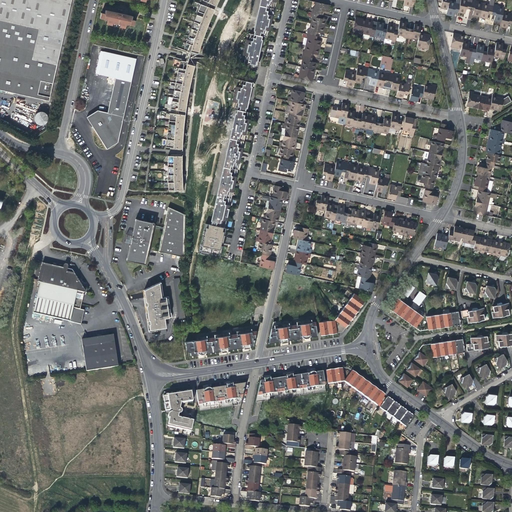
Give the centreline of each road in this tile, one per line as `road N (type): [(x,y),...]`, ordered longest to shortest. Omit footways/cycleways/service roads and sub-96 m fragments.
road 1 (track): [(34,511),(12,331),(28,244),(44,237)]
road 2 (residential): [(162,0),(117,202),(89,214)]
road 3 (residential): [(295,184),(257,362)]
road 4 (residential): [(56,153),(89,0)]
road 5 (residential): [(84,239),(128,313),(149,376)]
road 6 (residential): [(295,184),(439,216)]
road 7 (residential): [(257,362),(233,504)]
road 8 (residential): [(325,89),(446,119),(457,114)]
road 9 (residential): [(457,114),(325,89)]
road 10 (residential): [(155,498),(149,376)]
